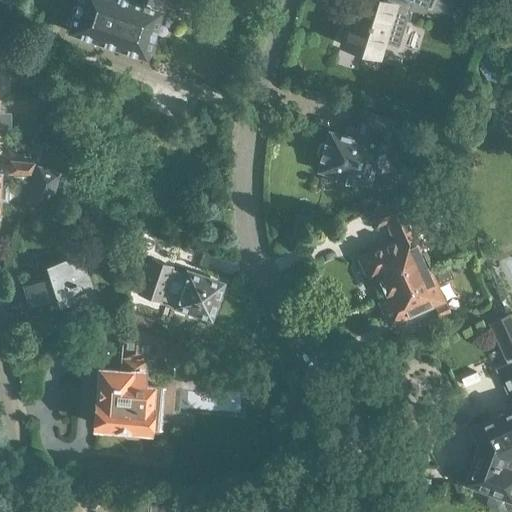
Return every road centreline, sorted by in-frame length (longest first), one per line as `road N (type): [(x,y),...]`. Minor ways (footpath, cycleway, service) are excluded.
road 1 (residential): [(350,511),(355,432),(342,390),(291,322),(253,255),(242,215),(242,113),(270,0)]
road 2 (residential): [(14,511),(0,372)]
